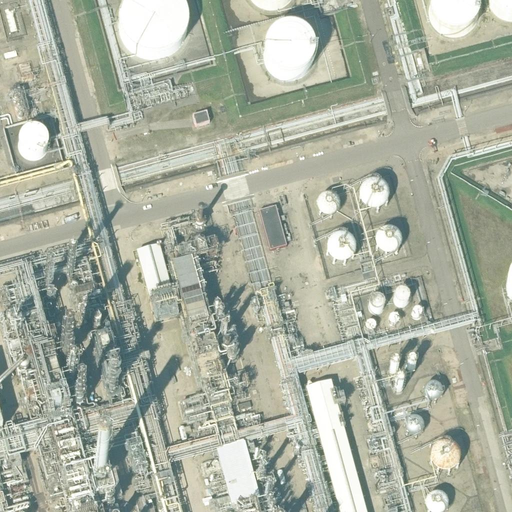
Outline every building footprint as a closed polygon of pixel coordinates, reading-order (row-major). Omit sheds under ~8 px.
[(188,32),(188,28),(188,22),(186,15),(182,9),(178,4),(175,1),(173,0),(133,0),(129,3),(124,9),(121,14),(119,21),(118,28),(119,34),(120,40),(122,44),(124,47),(128,52),(132,56),(139,60),(145,62),(152,63),(158,63),(165,61),(170,59),(173,57),(177,54),(181,49),(185,43),(187,36),(188,32)] [(250,0),(251,1),(257,6),(263,9),(270,10),(277,9),(284,6),(289,2),(290,0),(250,0)] [(446,38),(453,39),(460,38),(467,35),(472,30),(476,23),(478,16),(477,9),(474,2),(473,0),(432,0),(429,6),(428,12),(428,19),(431,25),(434,31),(440,35),(446,38)] [(511,24),(511,23),(511,0),(487,0),(488,1),(489,8),(493,14),(498,19),(504,23),(511,24)] [(7,5),(11,26),(18,25),(13,3),(7,5)] [(263,54),(263,62),(265,69),(269,75),(275,79),(281,82),(289,83),(296,82),(302,79),(308,74),(311,68),(313,61),(313,54),(311,48),(308,42),(303,37),(296,34),(289,32),(282,33),(275,36),(269,41),(265,47),(263,54)] [(16,45),(4,48),(5,53),(17,51),(16,45)] [(206,104),(191,108),(195,121),(209,117),(206,104)] [(18,153),(18,158),(20,163),(24,166),(29,168),(34,168),(39,167),(43,163),(45,159),(46,155),(46,150),(44,146),(41,143),(37,141),(32,140),(27,141),(22,144),(19,148),(18,153)] [(37,207),(75,197),(67,166),(46,172),(49,182),(25,189),(27,197),(31,196),(30,192),(33,191),(37,207)] [(389,200),(390,197),(389,194),(388,191),(387,189),(386,187),(384,185),(381,184),(379,183),(375,182),(372,182),(369,183),(367,184),(364,186),(362,188),(361,191),(360,194),(359,197),(359,200),(360,202),(361,205),(363,207),(365,209),(368,211),(370,212),(373,212),(377,212),(380,212),(382,210),(385,209),(387,206),(388,204),(389,200)] [(317,212),(320,215),(323,217),(328,218),(332,217),(335,215),(338,211),(339,206),(338,202),(335,198),(331,195),(326,195),(322,197),(318,199),(316,203),(316,207),(317,212)] [(269,252),(285,248),(275,209),(258,213),(269,252)] [(401,246),(401,244),(400,239),(399,236),(398,234),(396,233),(393,231),(391,231),(389,230),(387,230),(384,231),(381,232),(379,234),(377,236),(376,238),(375,241),(375,243),(375,246),(376,248),(377,250),(378,252),(380,254),(382,255),(386,257),(388,257),(390,257),(393,256),(395,255),(397,253),(399,251),(400,249),(401,246)] [(336,265),(341,265),(346,264),(351,260),(354,256),(355,251),(354,245),(351,241),(347,237),(343,236),(338,236),(333,237),(329,240),(327,244),(325,249),(326,254),(328,259),(332,262),(336,265)] [(148,300),(171,294),(158,249),(135,255),(148,300)] [(174,287),(192,283),(186,253),(168,257),(174,287)] [(192,301),(181,303),(184,317),(201,313),(195,288),(189,290),(192,301)] [(394,300),(395,304),(397,307),(400,308),(403,308),(406,306),(408,302),(408,299),(405,295),(402,294),(398,294),(395,297),(394,300)] [(370,307),(372,311),(375,313),(379,314),(383,312),(385,308),(385,305),(383,302),(381,300),(377,299),(374,301),(371,304),(370,307)] [(173,303),(155,304),(156,314),(174,312),(173,303)] [(412,314),(413,316),(416,317),(419,316),(421,313),(421,310),(419,308),(416,307),(413,308),(411,311),(412,314)] [(388,317),(387,320),(389,323),(391,325),(394,325),(397,323),(398,320),(397,317),(394,315),(391,315),(388,317)] [(364,325),(364,328),(367,331),(371,332),(374,329),(375,326),(374,323),(371,321),(367,321),(365,323),(364,325)] [(65,340),(75,337),(73,330),(64,333),(65,340)] [(93,337),(96,346),(103,344),(100,335),(93,337)] [(49,358),(40,360),(42,370),(51,367),(49,358)] [(402,383),(395,373),(389,377),(396,387),(402,383)] [(337,511),(364,511),(330,384),(305,391),(337,511)] [(446,396),(447,393),(446,389),(445,387),(442,385),(439,384),(435,384),(432,386),(430,389),(429,392),(430,396),(432,399),(435,401),(438,401),(441,401),(444,399),(446,396)] [(42,394),(44,408),(53,406),(50,393),(42,394)] [(426,425),(427,423),(426,421),(426,419),(424,417),(422,415),(420,414),(418,414),(414,414),(412,415),(411,416),(410,418),(409,420),(408,423),(409,426),(410,429),(413,431),(415,432),(417,432),(421,432),(424,430),(426,427),(426,425)] [(466,461),(466,458),(466,455),(465,452),(464,449),(462,447),(459,445),(457,444),(455,443),(452,443),(449,443),(446,444),(443,445),(440,447),(439,449),(437,452),(436,455),(436,457),(436,461),(437,463),(438,466),(440,468),(442,470),(445,472),(447,472),(450,473),(453,473),(456,472),(459,471),(461,470),(463,467),(465,465),(466,461)] [(94,461),(94,464),(97,467),(101,468),(104,466),(106,464),(107,461),(106,458),(104,455),(101,455),(97,455),(94,458),(94,461)] [(454,507),(454,504),(454,502),(453,500),(452,497),(451,495),(447,493),(444,492),(442,491),(439,491),(437,492),(434,493),(432,495),(430,497),(429,499),(428,502),(428,504),(428,507),(429,509),(430,511),(451,511),(453,510),(454,507)]
